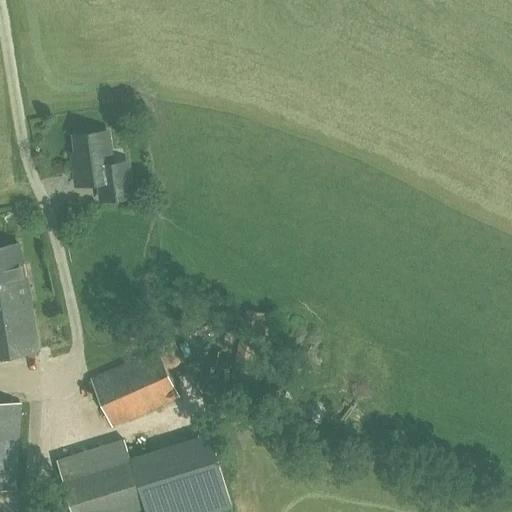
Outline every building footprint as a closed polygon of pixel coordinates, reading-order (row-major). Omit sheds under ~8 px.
[(78,163),(74,164),(77,185),(100,182),(102,200),(132,196),(128,168),(127,160),(111,162),(107,131),(74,136),(78,163)] [(0,357),(40,350),(28,278),(25,278),(19,244),(0,246),(0,357)] [(235,371),(234,381),(259,387),(261,375),(273,316),(245,311),(235,371)] [(113,428),(180,397),(157,346),(90,377),(113,428)] [(0,402),(0,488),(17,490),(22,404),(0,402)] [(139,511),(152,508),(129,437),(64,458),(81,511),(139,511)]
